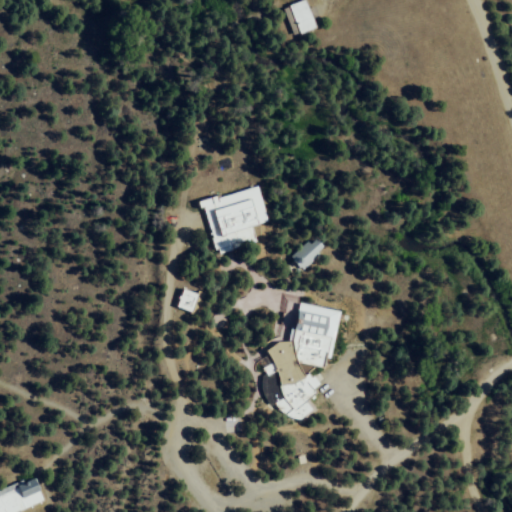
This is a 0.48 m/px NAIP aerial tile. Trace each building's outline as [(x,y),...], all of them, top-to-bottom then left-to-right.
[(313,27),(301,0),(298,0),(279,8),(290,36),(313,27)] [(252,242),(248,226),(262,223),(254,187),(198,201),(211,252),(252,242)] [(323,247),(312,235),(289,256),(300,268),(323,247)] [(200,294),(178,287),(171,307),(193,314),(200,294)] [(291,309),(332,318),(318,372),(292,367),(283,345),(291,309)] [(306,415),(293,424),(275,418),(261,401),(257,377),(267,367),(261,353),(270,345),(283,345),(292,367),(297,381),(302,377),(312,389),(297,401),(306,415)] [(0,511),(15,511),(41,501),(30,477),(0,489),(0,511)]
